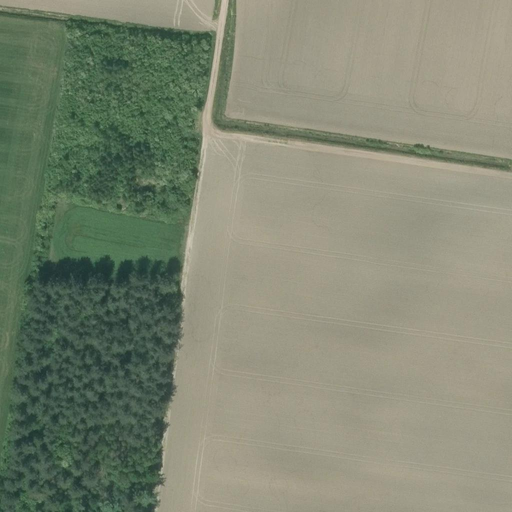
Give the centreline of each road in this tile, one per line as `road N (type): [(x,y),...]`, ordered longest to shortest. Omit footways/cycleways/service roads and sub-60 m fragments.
road 1 (track): [(223,0),(152,511)]
road 2 (track): [(205,132),(511,176)]
